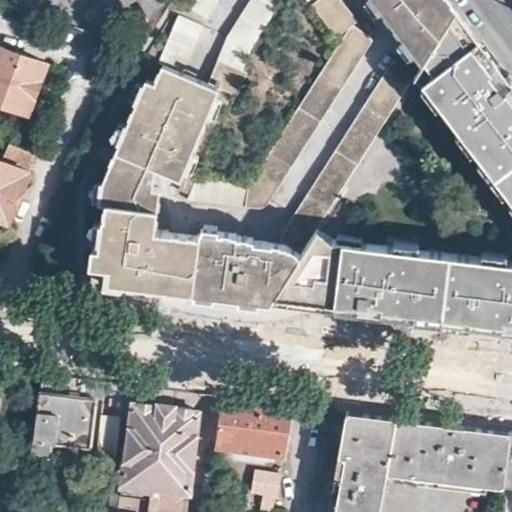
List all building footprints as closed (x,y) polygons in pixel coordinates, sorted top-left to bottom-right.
[(215,0),(185,0),(182,6),(203,19),(215,0)] [(276,6),(266,0),(250,0),(242,14),(264,27),(276,6)] [(361,18),(347,0),(315,0),(314,0),(339,34),(349,26),(352,24),(356,21),(361,18)] [(383,5),(378,0),(370,0),(378,10),(383,5)] [(378,0),(383,5),(406,35),(419,52),(427,61),(444,36),(460,12),(451,0),(378,0)] [(463,16),(460,12),(444,36),(427,61),(419,73),(418,76),(426,81),(436,94),(440,90),(448,101),(443,104),(464,131),(468,127),(476,137),(471,141),(511,194),(511,258),(505,258),(505,263),(492,262),(493,256),(406,246),(406,251),(393,249),(394,244),(348,238),(334,237),(324,230),(318,226),(316,230),(309,240),(302,251),(286,277),(313,293),(311,303),(365,310),(469,323),(474,323),(511,328),(511,92),(510,90),(508,92),(494,73),(502,67),(493,55),(476,33),(463,16)] [(201,26),(174,14),(154,59),(160,61),(152,79),(144,76),(142,81),(134,98),(124,121),(117,137),(98,179),(97,194),(103,195),(102,212),(99,212),(99,219),(98,235),(97,244),(96,259),(98,259),(106,260),(104,277),(149,283),(220,292),(272,299),(286,277),(302,251),(283,239),(250,237),(250,233),(233,232),(233,229),(215,227),(200,226),(198,226),(197,233),(155,230),(158,181),(152,180),(154,161),(179,172),(183,163),(189,147),(207,108),(214,93),(216,86),(204,79),(182,68),(201,26)] [(264,27),(242,14),(229,35),(251,48),(264,27)] [(370,32),(356,21),(352,24),(349,26),(248,179),(248,183),(270,197),(372,39),(370,32)] [(251,48),(229,35),(219,53),(241,66),(251,48)] [(419,52),(406,35),(402,40),(414,56),(419,52)] [(0,97),(28,107),(46,60),(27,53),(0,43),(0,97)] [(241,66),(219,53),(204,79),(216,86),(231,95),(247,70),(241,66)] [(418,76),(419,73),(394,57),(286,225),(286,226),(279,237),(283,239),(302,251),(309,240),(316,230),(318,226),(418,76)] [(511,80),(502,67),(494,73),(508,92),(510,90),(511,92),(511,80)] [(126,95),(134,98),(142,81),(133,77),(126,95)] [(440,90),(436,94),(443,104),(448,101),(440,90)] [(214,93),(207,108),(216,112),(223,97),(214,93)] [(109,134),(117,137),(124,121),(116,118),(109,134)] [(468,127),(464,131),(471,141),(476,137),(468,127)] [(0,213),(8,217),(11,211),(18,195),(29,167),(36,150),(9,140),(2,154),(0,153),(0,213)] [(189,147),(183,163),(193,167),(200,152),(189,147)] [(248,179),(196,171),(186,193),(245,203),(248,183),(248,179)] [(89,193),(97,194),(98,179),(90,178),(89,193)] [(265,206),(270,197),(248,183),(245,203),(265,206)] [(88,234),(98,235),(99,219),(90,218),(88,234)] [(201,219),(200,226),(215,227),(216,220),(201,219)] [(86,258),(96,259),(97,244),(88,243),(86,258)] [(106,260),(98,259),(97,276),(104,277),(106,260)] [(313,293),(286,277),(272,299),(311,303),(313,293)] [(134,399),(136,382),(112,379),(110,402),(132,405),(125,461),(101,459),(99,476),(123,479),(117,511),(204,511),(207,492),(210,492),(213,471),(210,469),(205,469),(203,492),(189,491),(199,410),(199,407),(134,399)] [(41,388),(31,467),(46,469),(48,454),(90,459),(97,395),(41,388)] [(201,391),(199,407),(199,410),(212,412),(214,393),(201,391)] [(253,398),(225,394),(216,446),(284,453),(293,404),(253,398)] [(511,429),(420,418),(348,409),(328,511),(381,511),(390,472),(505,487),(511,432),(511,429)] [(101,411),(96,448),(114,450),(119,413),(101,411)] [(511,511),(511,432),(505,487),(501,511),(511,511)] [(260,508),(274,510),(283,462),(255,458),(252,481),(264,483),(260,508)]
